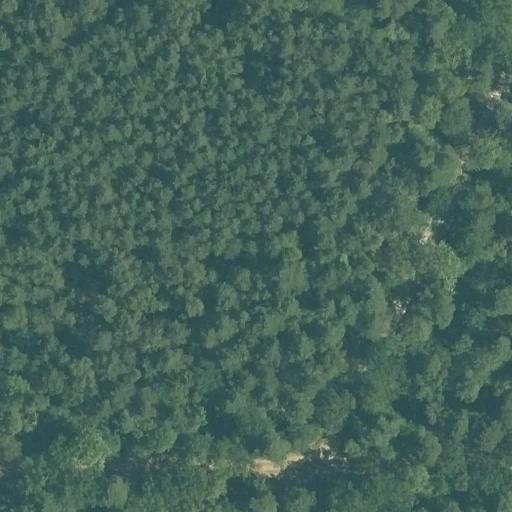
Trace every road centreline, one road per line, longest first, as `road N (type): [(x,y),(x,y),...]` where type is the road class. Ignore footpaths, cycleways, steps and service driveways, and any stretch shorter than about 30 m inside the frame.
road 1 (track): [(511,465),(0,463)]
road 2 (track): [(317,463),(511,69)]
